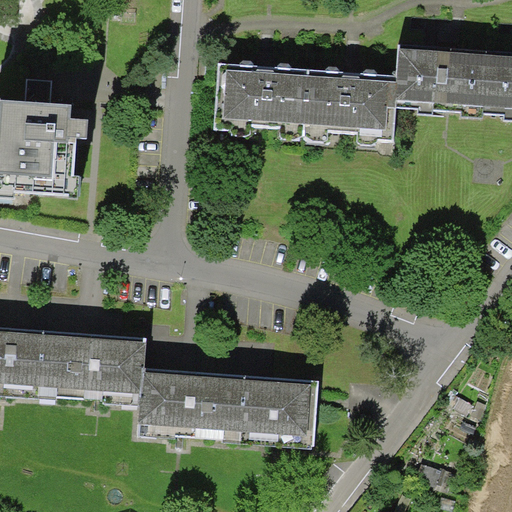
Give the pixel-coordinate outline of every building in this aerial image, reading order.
[(482,118),(482,112),(487,49),(453,47),(399,44),(397,75),(395,107),(418,108),(417,114),(432,115),(432,109),(461,111),(461,117),(482,118)] [(511,51),(487,49),(482,112),(503,114),(502,119),(511,119),(511,51)] [(303,136),(309,70),(265,67),(219,64),(214,130),(231,131),(232,135),(246,136),(251,133),(251,125),(280,127),(280,135),(282,139),(295,140),(303,136)] [(352,72),(309,70),(303,136),(311,141),(323,143),(327,140),(328,129),(358,132),(357,142),(360,144),(372,145),(378,140),(393,141),(395,107),(397,75),(352,72)] [(71,104),(0,100),(0,98),(0,97),(0,197),(15,198),(15,193),(79,196),(79,183),(80,176),(74,175),(77,137),(87,138),(88,119),(70,118),(71,104)] [(0,394),(56,399),(56,397),(61,331),(15,328),(0,326),(0,394)] [(106,334),(61,331),(56,397),(104,401),(103,403),(141,406),(143,368),(145,337),(106,334)] [(175,436),(224,440),(228,374),(190,371),(143,368),(141,406),(138,436),(175,439),(175,436)] [(274,377),(228,374),(224,440),(224,442),(312,449),(312,445),(314,445),(319,381),(274,377)]
